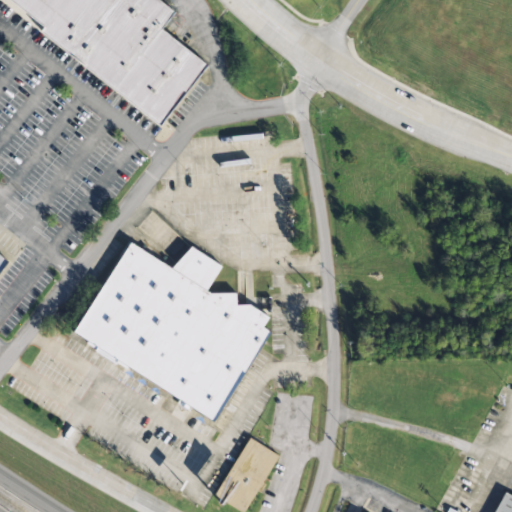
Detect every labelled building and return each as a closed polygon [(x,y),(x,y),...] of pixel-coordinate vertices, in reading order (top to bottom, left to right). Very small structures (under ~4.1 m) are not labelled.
[(0,0),(163,123),(206,65),(160,30),(175,11),(160,0),(0,0)] [(172,268),(123,241),(68,337),(213,420),(265,330),(260,327),(266,317),(233,298),(233,299),(209,286),(221,266),(185,245),(172,268)] [(0,272),(9,261),(0,254),(0,272)] [(245,511),(277,455),(247,438),(214,498),(239,511),(245,511)] [(491,511),(511,511),(511,497),(501,493),(491,511)]
